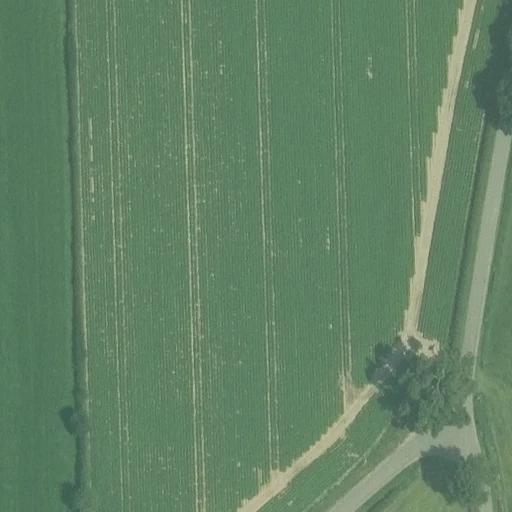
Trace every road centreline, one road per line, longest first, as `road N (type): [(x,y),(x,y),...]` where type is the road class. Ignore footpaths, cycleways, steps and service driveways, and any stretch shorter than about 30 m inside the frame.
road 1 (unclassified): [(442,422),(463,383),(511,109)]
road 2 (unclassified): [(338,511),(442,422)]
